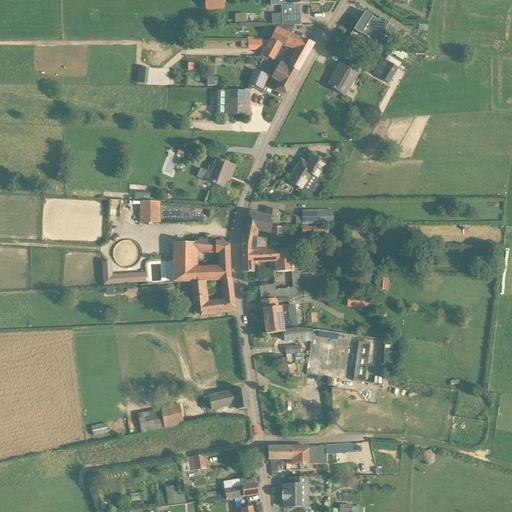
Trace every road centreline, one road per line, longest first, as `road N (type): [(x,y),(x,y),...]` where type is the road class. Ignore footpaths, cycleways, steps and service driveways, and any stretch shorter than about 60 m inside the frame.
road 1 (residential): [(266,511),(235,272),(239,222),(282,111),(347,0)]
road 2 (track): [(75,479),(85,469),(259,444)]
